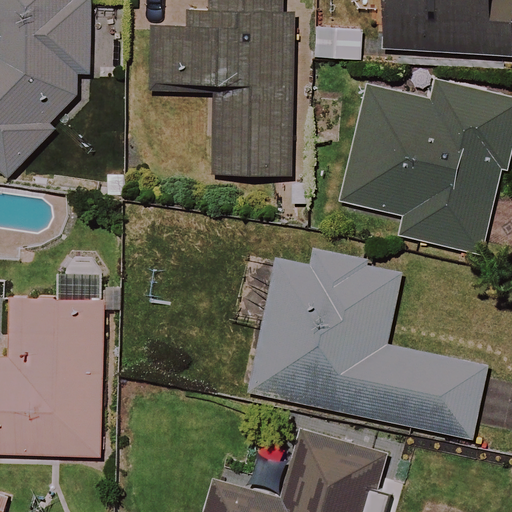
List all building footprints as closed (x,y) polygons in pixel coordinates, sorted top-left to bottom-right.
[(79,80),(91,79),(93,0),(0,0),(0,174),(9,183),(52,137),(79,80)] [(279,0),(207,0),(207,18),(184,17),(183,32),(149,30),(147,89),(215,91),(211,174),(288,178),(295,14),(279,13),(279,0)] [(511,0),(386,0),(382,56),(511,68),(511,66),(511,0)] [(511,103),(436,87),(432,104),(369,91),(346,199),(411,213),(406,234),(486,250),(503,170),(509,171),(511,158),(511,103)] [(313,258),(311,267),(277,260),(249,391),(472,438),(487,367),(387,346),(401,276),(313,258)] [(0,453),(101,456),(105,304),(12,302),(10,358),(0,357),(0,453)] [(386,455),(298,428),(291,451),(258,441),(235,511),(385,511),(391,494),(375,489),(386,455)]
